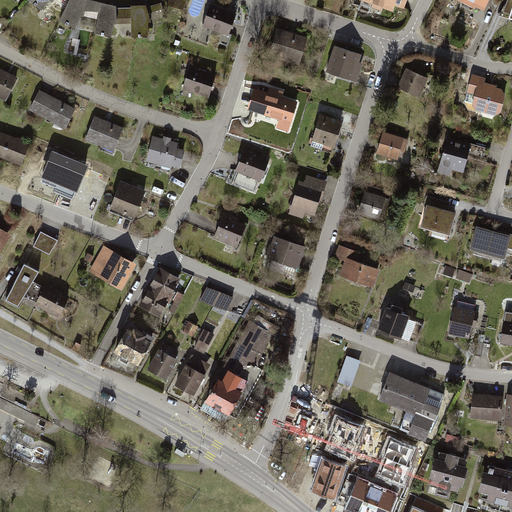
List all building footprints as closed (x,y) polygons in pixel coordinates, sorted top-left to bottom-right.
[(28,0),(32,3),(31,3),(33,5),(34,4),(40,9),(48,0),(49,0),(51,0),(50,0),(28,0)] [(99,4),(85,1),(84,0),(67,0),(58,20),(64,22),(63,23),(65,24),(66,23),(73,26),(79,15),(81,15),(83,7),(98,10),(99,4)] [(184,0),(167,0),(166,4),(182,9),(184,0)] [(392,2),(401,5),(402,0),(358,0),(356,8),(366,12),(368,11),(370,6),(372,5),(378,8),(380,7),(381,4),(390,8),(392,2)] [(144,4),(129,5),(129,7),(129,13),(130,36),(137,35),(137,36),(139,36),(139,35),(147,34),(146,22),(148,21),(146,12),(161,8),(163,17),(159,1),(159,3),(145,6),(144,4)] [(114,7),(114,5),(100,2),(99,4),(98,10),(93,32),(100,33),(99,34),(102,35),(102,33),(109,35),(112,22),(115,22),(115,13),(129,13),(129,7),(114,7)] [(209,5),(202,24),(227,33),(233,14),(209,5)] [(305,38),(276,29),(268,53),(280,57),(281,54),(297,59),(296,62),(297,62),(305,38)] [(333,60),(329,71),(354,80),(359,63),(355,62),(358,54),(335,46),(330,59),(333,60)] [(213,75),(188,67),(182,86),(207,94),(213,75)] [(397,86),(417,95),(425,77),(406,68),(397,86)] [(0,70),(0,95),(4,98),(14,78),(0,70)] [(469,78),(463,100),(471,102),(477,80),(469,78)] [(499,89),(481,84),(475,87),(471,102),(475,108),(493,113),(499,110),(503,95),(499,89)] [(31,102),(39,106),(35,112),(63,127),(73,108),(38,90),(31,102)] [(288,121),(294,102),(266,93),(263,102),(254,100),(251,107),(260,110),(260,112),(288,121)] [(329,118),(319,115),(309,144),(320,147),(322,141),(332,145),(339,126),(327,122),(329,118)] [(93,116),(85,136),(113,148),(121,127),(93,116)] [(382,132),(376,151),(396,157),(402,138),(382,132)] [(0,133),(0,154),(19,162),(26,144),(0,133)] [(151,136),(145,158),(146,159),(144,164),(152,166),(155,165),(156,162),(169,165),(170,163),(178,165),(182,150),(174,148),(176,143),(168,141),(169,138),(163,137),(162,139),(151,136)] [(468,145),(446,139),(439,163),(461,169),(468,145)] [(471,157),(484,161),(488,148),(475,144),(471,157)] [(266,159),(242,150),(235,169),(259,178),(266,159)] [(50,154),(42,173),(43,174),(44,172),(53,176),(53,177),(76,186),(83,167),(50,154)] [(142,191),(119,181),(110,205),(133,214),(142,191)] [(319,188),(298,182),(288,212),(300,215),(302,208),(312,211),(319,188)] [(377,187),(375,195),(387,199),(389,191),(377,187)] [(375,195),(363,191),(357,211),(377,217),(380,208),(383,209),(387,199),(375,195)] [(422,205),(425,206),(426,205),(431,206),(433,198),(425,195),(422,205)] [(431,206),(426,205),(425,206),(420,225),(447,233),(453,213),(431,206)] [(213,235),(235,244),(243,224),(229,219),(230,217),(222,213),(213,235)] [(511,235),(511,230),(481,222),(475,243),(507,252),(510,244),(511,235)] [(39,230),(32,245),(48,253),(56,239),(39,230)] [(295,265),(302,246),(274,236),(267,255),(295,265)] [(355,251),(338,245),(334,256),(345,260),(346,258),(351,260),(355,251)] [(89,269),(101,275),(110,259),(107,258),(110,253),(101,248),(89,269)] [(86,253),(83,258),(88,261),(91,255),(86,253)] [(130,264),(110,253),(107,258),(110,259),(101,275),(118,284),(130,264)] [(340,274),(370,285),(376,268),(351,260),(346,258),(345,260),(340,274)] [(45,283),(42,289),(30,282),(37,270),(22,263),(4,299),(16,305),(25,291),(37,297),(35,303),(57,314),(66,296),(54,290),(55,288),(45,283)] [(474,272),(460,267),(457,276),(471,280),(474,272)] [(149,286),(169,297),(172,292),(170,291),(177,278),(159,268),(149,286)] [(406,280),(403,287),(415,292),(417,285),(406,280)] [(202,297),(226,309),(233,295),(209,283),(202,297)] [(169,297),(149,286),(139,304),(157,314),(163,302),(166,304),(169,297)] [(172,299),(177,302),(182,294),(176,292),(172,299)] [(447,331),(467,336),(470,325),(473,326),(477,313),(472,311),(474,304),(456,300),(454,307),(453,307),(447,331)] [(385,307),(377,328),(398,336),(399,335),(405,317),(406,315),(385,307)] [(399,335),(414,341),(421,324),(405,317),(399,335)] [(190,320),(185,328),(194,333),(199,325),(190,320)] [(234,416),(260,369),(253,365),(271,333),(249,321),(209,392),(205,400),(200,409),(222,421),(227,412),(234,416)] [(511,323),(503,322),(499,341),(511,342),(511,323)] [(125,328),(116,344),(123,348),(120,352),(137,362),(151,338),(133,328),(131,331),(125,328)] [(214,333),(205,328),(195,346),(205,351),(214,333)] [(78,340),(74,346),(79,350),(83,343),(78,340)] [(178,355),(181,350),(164,340),(161,346),(178,355)] [(473,354),(486,356),(488,343),(475,341),(473,354)] [(177,355),(158,344),(145,367),(164,377),(177,355)] [(340,379),(353,383),(362,359),(348,355),(340,379)] [(189,356),(174,383),(192,393),(208,366),(189,356)] [(433,388),(392,371),(383,394),(424,410),(433,388)] [(39,413),(0,393),(0,409),(33,426),(39,413)] [(500,396),(472,393),(470,415),(498,417),(500,396)] [(430,433),(436,419),(420,413),(414,427),(430,433)] [(451,454),(441,451),(434,479),(462,487),(463,482),(469,483),(473,465),(468,463),(469,458),(460,456),(461,452),(452,450),(451,454)] [(348,464),(327,458),(319,486),(339,492),(348,464)] [(511,470),(493,466),(483,502),(511,509),(511,470)]
